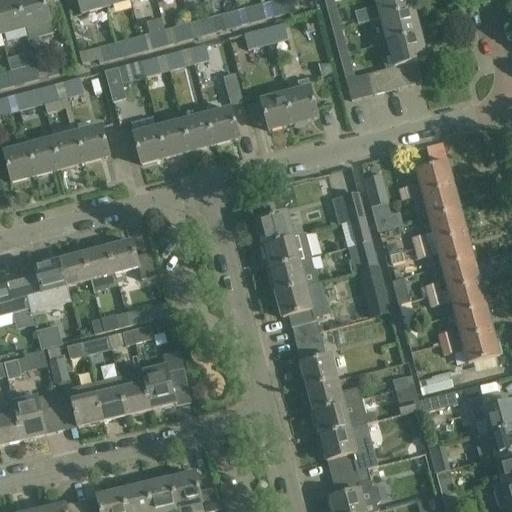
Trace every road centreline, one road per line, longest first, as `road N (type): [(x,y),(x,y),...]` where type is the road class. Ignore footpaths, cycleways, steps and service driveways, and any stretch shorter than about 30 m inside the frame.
road 1 (residential): [(212,184),(511,105)]
road 2 (residential): [(0,480),(211,429)]
road 3 (residential): [(247,324),(187,334),(146,201)]
road 4 (residential): [(0,241),(146,201)]
road 5 (residential): [(247,324),(212,184)]
